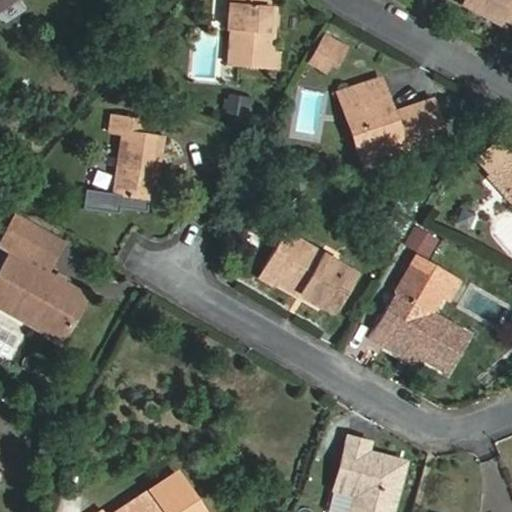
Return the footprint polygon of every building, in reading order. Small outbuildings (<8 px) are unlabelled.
[(0,0),(0,8),(11,0),(0,0)] [(267,0),(229,0),(227,26),(231,26),(228,62),(277,66),(279,54),(271,52),(275,8),(267,7),(267,0)] [(504,19),(511,22),(511,0),(469,0),(480,5),(504,19)] [(504,19),(480,5),(476,12),(500,26),(504,19)] [(345,41),(322,29),(314,45),(332,55),(337,57),(345,41)] [(332,55),(314,45),(308,56),(326,66),(332,55)] [(351,109),(370,164),(442,140),(429,100),(391,112),(380,78),(335,93),(341,112),(351,109)] [(359,168),(370,164),(351,109),(341,112),(359,168)] [(114,192),(153,198),(162,139),(138,135),(140,120),(113,116),(110,131),(122,133),(114,192)] [(511,152),(511,151),(486,172),(497,185),(504,179),(511,188),(511,152)] [(152,205),(153,198),(114,192),(113,199),(152,205)] [(429,256),(439,237),(414,224),(404,243),(429,256)] [(0,289),(36,311),(29,323),(60,341),(86,295),(46,272),(29,262),(39,246),(8,228),(0,242),(0,245),(11,251),(0,270),(0,289)] [(284,230),(261,271),(276,279),(275,282),(317,306),(319,303),(336,313),(358,273),(284,230)] [(39,246),(29,262),(46,272),(56,256),(39,246)] [(392,341),(413,353),(447,372),(470,333),(431,311),(441,294),(436,291),(447,273),(415,255),(395,291),(369,337),(388,348),(392,341)] [(276,279),(261,271),(257,277),(272,286),(275,282),(276,279)] [(447,273),(436,291),(441,294),(448,298),(459,279),(447,273)] [(0,307),(29,323),(36,311),(0,289),(0,307)] [(409,360),(413,353),(392,341),(388,348),(409,360)] [(389,511),(403,461),(365,451),(367,441),(346,436),(333,488),(355,494),(350,511),(389,511)] [(97,511),(199,511),(175,473),(123,506),(126,511),(104,511),(102,509),(97,511)]
